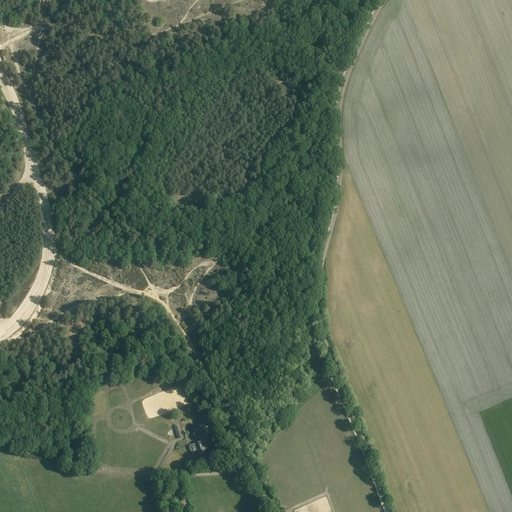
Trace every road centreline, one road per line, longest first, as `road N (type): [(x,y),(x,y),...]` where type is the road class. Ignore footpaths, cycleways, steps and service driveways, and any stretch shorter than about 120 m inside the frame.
road 1 (track): [(388,511),(318,316),(338,196),(340,101),(375,16)]
road 2 (track): [(0,333),(37,292),(49,248),(43,197),(0,75)]
road 3 (track): [(177,323),(246,461)]
